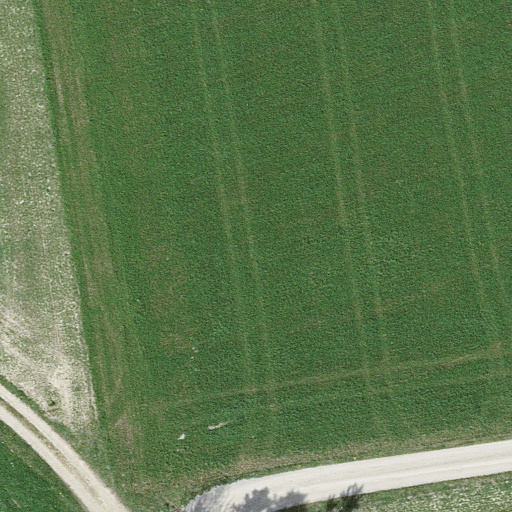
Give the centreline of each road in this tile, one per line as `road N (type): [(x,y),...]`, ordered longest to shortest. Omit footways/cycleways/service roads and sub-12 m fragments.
road 1 (track): [(511,455),(311,485),(224,511)]
road 2 (track): [(0,398),(108,511)]
